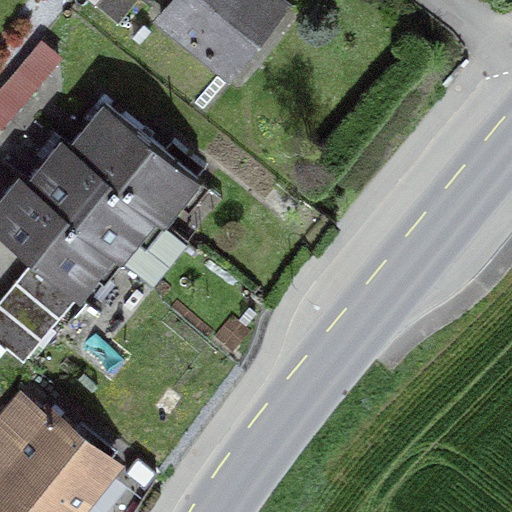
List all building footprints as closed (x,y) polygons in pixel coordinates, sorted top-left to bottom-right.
[(102,0),(118,15),(132,0),(102,0)] [(296,12),(279,0),(182,0),(156,32),(231,89),(296,12)] [(74,152),(154,216),(175,233),(207,193),(106,112),(74,152)] [(32,185),(115,251),(121,256),(154,216),(74,152),(65,144),(32,185)] [(115,251),(32,185),(23,177),(0,205),(0,233),(36,262),(78,296),(115,251)] [(78,296),(36,262),(19,283),(62,317),(78,296)] [(62,317),(19,283),(2,305),(44,339),(62,317)] [(44,339),(2,305),(0,306),(0,339),(26,361),(44,339)] [(91,511),(130,466),(20,389),(0,414),(0,511),(1,511),(91,511)]
